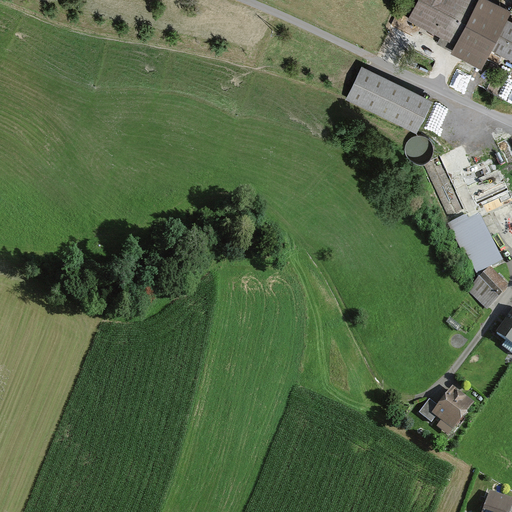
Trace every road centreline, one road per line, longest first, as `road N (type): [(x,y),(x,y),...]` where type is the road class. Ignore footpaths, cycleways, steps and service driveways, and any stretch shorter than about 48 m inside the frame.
road 1 (track): [(207,202),(265,207),(294,230),(387,390),(423,396)]
road 2 (unclassified): [(511,123),(238,0)]
road 3 (residential): [(423,396),(511,290)]
